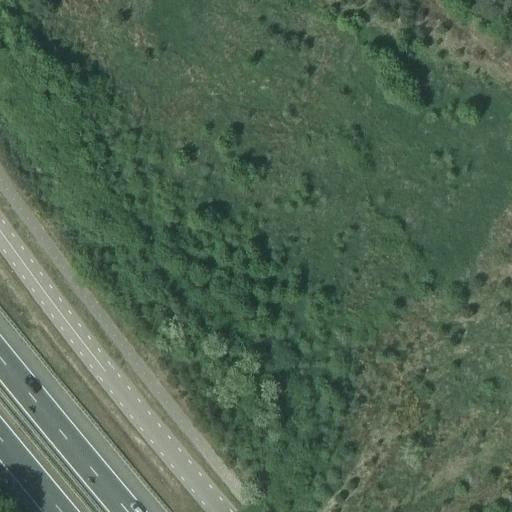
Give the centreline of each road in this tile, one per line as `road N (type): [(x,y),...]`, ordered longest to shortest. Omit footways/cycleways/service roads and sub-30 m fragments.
road 1 (tertiary): [(221,511),(0,222)]
road 2 (motorway): [(125,511),(0,360)]
